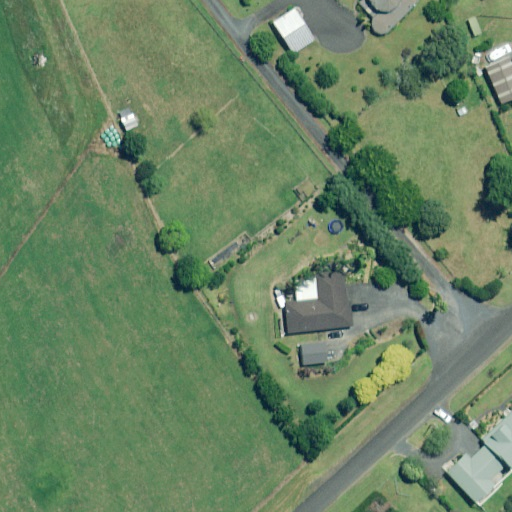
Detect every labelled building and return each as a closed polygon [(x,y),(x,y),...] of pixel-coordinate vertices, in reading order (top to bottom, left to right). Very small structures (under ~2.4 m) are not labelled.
[(415,7),(416,6),(417,5),(418,3),(418,1),(418,0),(359,0),(357,3),(371,19),(371,20),(370,22),(370,24),(370,26),(371,28),(371,29),(373,31),(374,32),(376,33),(377,34),(379,34),(381,35),(383,34),(385,34),(386,33),(388,32),(389,31),(389,30),(414,8),(415,7)] [(314,40),(294,10),(273,23),(292,54),(314,40)] [(511,103),(511,60),(511,56),(486,64),(496,97),(500,107),(511,103)] [(131,108),(117,115),(126,132),(140,124),(131,108)] [(288,334),(354,326),(349,286),(344,287),(342,272),(315,275),(315,279),(294,281),(296,302),(285,303),(288,334)] [(327,363),(326,343),(302,345),(303,365),(327,363)] [(511,464),(511,410),(480,440),(507,469),(511,464)] [(505,475),(481,448),(468,460),(464,455),(445,472),(474,504),(505,475)] [(396,493),(387,483),(377,493),(386,503),(396,493)]
